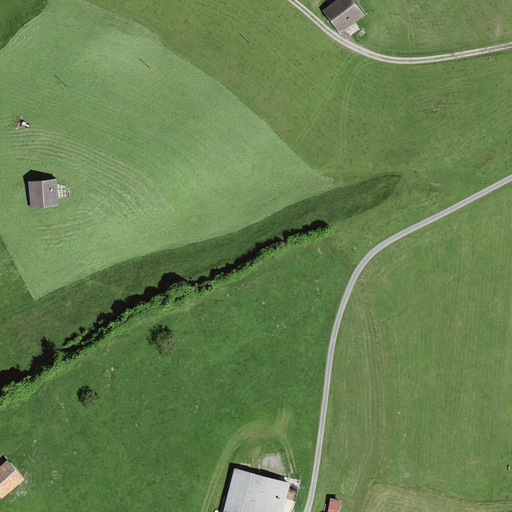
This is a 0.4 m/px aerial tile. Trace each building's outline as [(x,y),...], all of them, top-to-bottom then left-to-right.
[(346,0),(337,0),(323,10),(340,34),(360,19),(346,0)] [(55,181),(28,183),(31,208),(58,205),(55,181)] [(3,462),(0,464),(0,497),(19,481),(3,462)] [(279,511),(288,484),(235,469),(222,511),(279,511)] [(330,499),(327,511),(339,511),(342,501),(330,499)]
